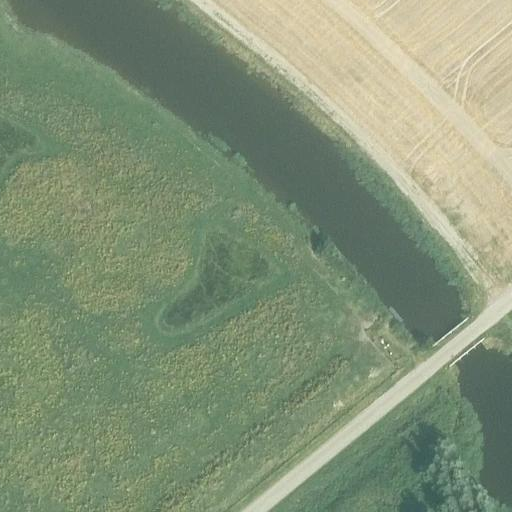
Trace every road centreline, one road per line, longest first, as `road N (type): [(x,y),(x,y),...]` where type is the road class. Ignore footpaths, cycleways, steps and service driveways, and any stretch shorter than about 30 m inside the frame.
road 1 (unclassified): [(254,511),(511,299)]
road 2 (track): [(424,373),(294,247)]
